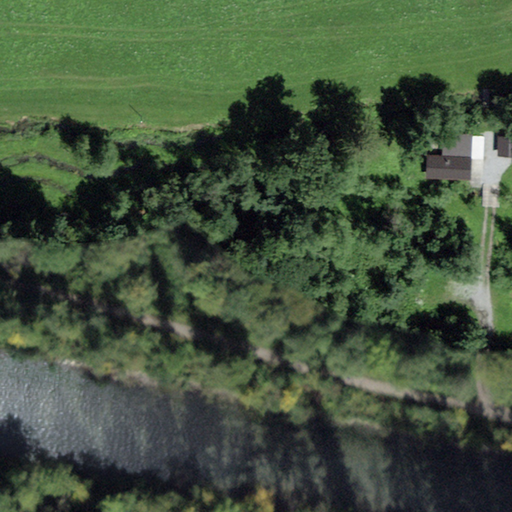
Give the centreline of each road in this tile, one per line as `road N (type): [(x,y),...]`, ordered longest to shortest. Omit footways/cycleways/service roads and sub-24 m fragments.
road 1 (track): [(0,286),(511,416)]
road 2 (unknown): [(483,409),(493,170)]
